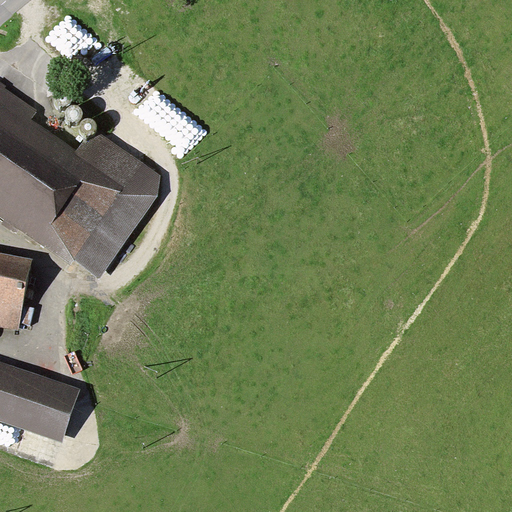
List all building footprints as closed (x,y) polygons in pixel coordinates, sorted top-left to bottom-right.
[(0,213),(65,258),(133,164),(100,140),(77,172),(21,132),(33,115),(0,92),(0,213)] [(61,113),(65,113),(67,111),(69,108),(70,105),(70,102),(68,99),(66,97),(63,96),(60,96),(56,97),(54,100),(53,103),(53,106),(54,110),(58,112),(61,113)] [(79,125),(79,124),(80,121),(80,118),(79,115),(76,112),(73,111),(70,111),(67,113),(64,115),(63,118),(63,122),(65,125),(67,127),(70,129),(74,128),(77,127),(79,125)] [(91,140),(94,137),(95,134),(94,131),(93,128),(90,125),(88,124),(84,124),(81,126),(78,128),(77,131),(77,135),(79,138),(81,141),(84,142),(88,142),(91,140)] [(18,313),(20,313),(29,268),(0,262),(0,324),(15,327),(18,313)] [(69,398),(0,374),(0,420),(54,439),(69,398)]
